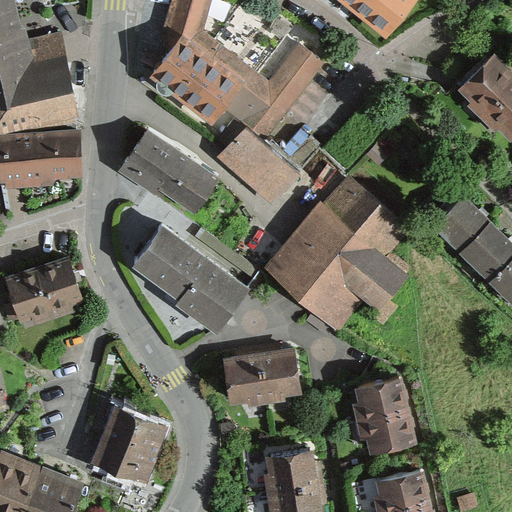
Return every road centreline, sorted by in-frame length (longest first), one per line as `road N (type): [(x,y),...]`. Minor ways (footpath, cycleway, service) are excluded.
road 1 (residential): [(181,511),(195,478),(198,399),(123,295),(100,202)]
road 2 (residential): [(100,202),(113,0)]
